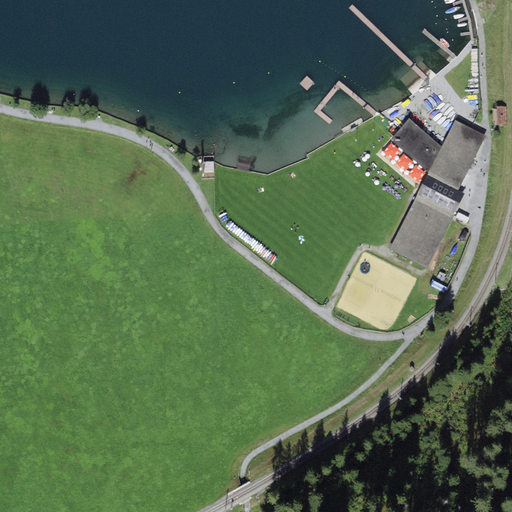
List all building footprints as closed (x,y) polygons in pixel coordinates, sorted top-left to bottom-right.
[(507,124),(506,107),(497,107),(498,125),(507,124)] [(391,140),(428,173),(441,147),(409,118),(391,140)] [(428,173),(427,175),(458,190),(486,136),(455,120),(441,147),(428,173)] [(380,155),(390,162),(397,152),(387,145),(380,155)] [(407,179),(417,185),(424,174),(413,168),(407,179)] [(428,269),(464,193),(458,190),(427,175),(391,251),(428,269)]
